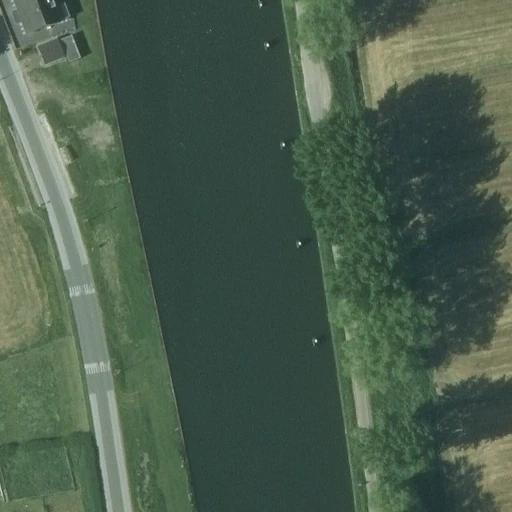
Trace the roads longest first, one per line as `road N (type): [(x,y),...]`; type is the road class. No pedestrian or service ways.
road 1 (unclassified): [(373,511),(299,0)]
road 2 (secondary): [(119,511),(69,247),(0,55)]
